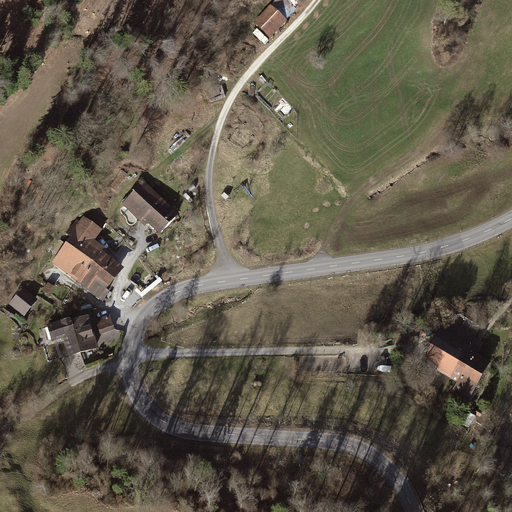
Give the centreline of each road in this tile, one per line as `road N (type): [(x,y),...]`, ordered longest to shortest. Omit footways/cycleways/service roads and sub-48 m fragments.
road 1 (tertiary): [(511,218),(436,249),(192,287),(166,297),(138,326),(130,371),(156,417),(199,432),(353,446),(389,469),(413,511)]
road 2 (track): [(317,0),(249,72),(219,126),(209,200),(230,280)]
road 3 (track): [(314,268),(359,192),(424,145),(454,106)]
